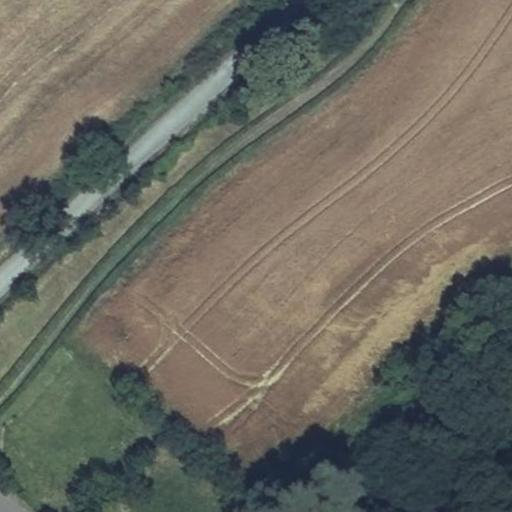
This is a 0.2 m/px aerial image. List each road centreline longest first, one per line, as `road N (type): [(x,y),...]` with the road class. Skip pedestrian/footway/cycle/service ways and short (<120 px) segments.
road 1 (track): [(400,0),(340,69),(211,162),(0,392)]
road 2 (unclassified): [(298,0),(0,276)]
